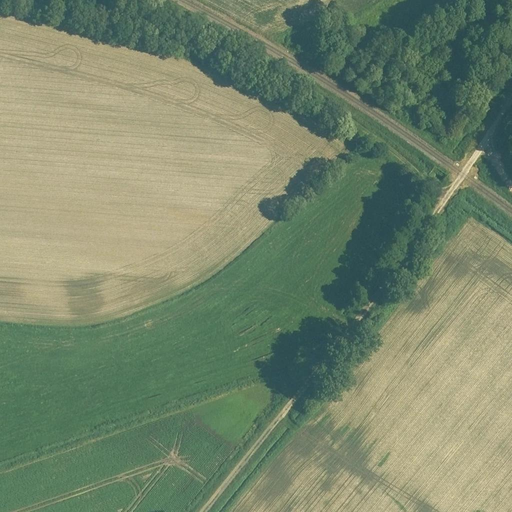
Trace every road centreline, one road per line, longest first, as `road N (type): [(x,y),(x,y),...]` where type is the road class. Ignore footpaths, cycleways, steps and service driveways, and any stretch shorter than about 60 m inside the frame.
road 1 (unclassified): [(441,201),(287,80),(21,0)]
road 2 (residential): [(204,511),(441,201)]
road 3 (residential): [(441,201),(511,93)]
